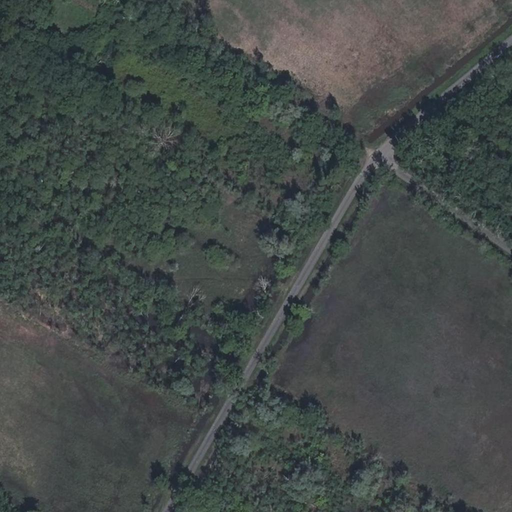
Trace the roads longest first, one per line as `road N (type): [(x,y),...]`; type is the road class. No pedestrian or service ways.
road 1 (residential): [(385,152),(176,511)]
road 2 (residential): [(511,45),(385,152)]
road 3 (residential): [(385,152),(511,234)]
